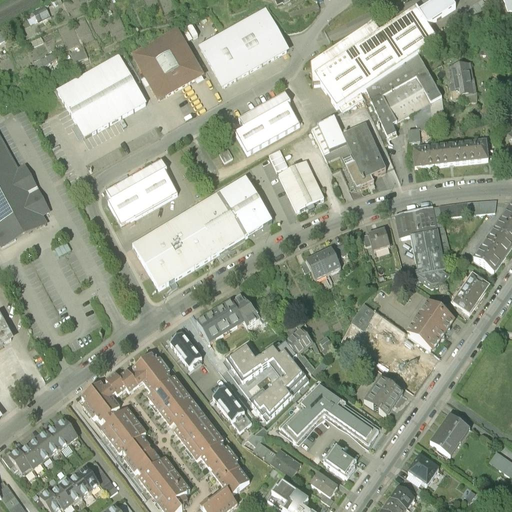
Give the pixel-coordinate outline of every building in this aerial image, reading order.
[(313,88),(320,88),(328,99),(336,112),(339,111),(342,115),(364,103),(361,96),(418,58),(438,46),(427,29),(432,26),(455,11),(449,1),(434,5),(419,15),(416,11),(379,36),(373,25),(368,29),(319,61),(318,61),(315,63),(315,64),(310,67),(311,72),(313,88)] [(482,3),(467,13),(473,23),(488,13),(482,3)] [(40,17),(53,11),(50,6),(38,12),(40,17)] [(40,16),(42,23),(55,20),(54,13),(40,16)] [(467,13),(455,24),(460,31),(473,23),(467,13)] [(227,36),(226,36),(249,76),(249,75),(261,68),(261,69),(262,68),(261,67),(265,65),(269,63),(273,61),(274,62),(274,61),(274,60),(287,53),(286,53),(287,53),(287,52),(286,52),(280,41),(280,40),(279,40),(272,28),(273,28),(273,27),(272,28),(266,16),(266,15),(265,15),(252,22),(252,21),(251,22),(252,23),(240,29),(240,28),(239,29),(239,30),(227,36)] [(451,30),(437,39),(440,44),(454,35),(451,30)] [(0,45),(13,41),(9,31),(0,34),(0,45)] [(134,58),(159,102),(162,100),(191,84),(198,81),(201,78),(176,34),(134,58)] [(248,76),(249,76),(226,36),(226,37),(214,44),(214,43),(213,43),(214,44),(201,51),(201,52),(201,53),(202,52),(208,63),(207,64),(208,65),(209,64),(215,76),(215,77),(216,77),(222,88),(221,89),(222,89),(223,89),(233,84),(235,82),(236,83),(236,82),(248,75),(248,76)] [(504,44),(496,49),(500,56),(508,51),(504,44)] [(80,66),(92,60),(86,49),(75,55),(80,66)] [(444,121),(441,101),(418,58),(361,96),(364,103),(384,149),(388,147),(385,142),(396,137),(392,128),(430,107),(431,115),(432,122),(444,121)] [(118,59),(57,93),(81,136),(84,141),(145,107),(118,59)] [(472,82),(469,66),(449,70),(452,87),(450,87),(453,103),(461,102),(461,105),(462,105),(461,98),(474,96),(474,94),(475,94),(472,82)] [(289,111),(288,108),(290,107),(285,97),(238,123),(242,130),(243,132),(235,137),(247,159),(300,129),(289,111)] [(323,159),(347,149),(342,139),(337,127),(334,129),(331,122),(311,134),(323,159)] [(326,166),(340,160),(354,192),(359,189),(361,192),(372,188),(373,187),(371,181),(379,178),(386,175),(365,129),(342,139),(347,149),(323,159),(326,166)] [(430,132),(408,134),(408,144),(409,154),(412,154),(412,153),(432,151),(430,132)] [(0,246),(2,249),(1,250),(2,250),(2,249),(8,246),(8,247),(9,246),(15,242),(15,243),(16,243),(15,242),(13,238),(21,234),(34,226),(37,231),(41,229),(44,227),(45,227),(45,226),(45,227),(46,226),(45,226),(43,222),(44,222),(43,222),(41,219),(48,215),(48,216),(49,215),(48,215),(43,205),(43,204),(42,204),(37,194),(37,193),(36,193),(36,192),(30,181),(31,181),(30,181),(24,170),(25,170),(24,170),(17,174),(17,173),(17,172),(16,172),(12,164),(13,164),(12,164),(8,156),(8,155),(8,156),(4,148),(4,147),(3,148),(0,141),(0,246)] [(485,145),(461,148),(463,167),(488,164),(487,155),(485,145)] [(461,148),(432,151),(434,170),(452,168),(463,167),(461,148)] [(415,172),(434,170),(432,151),(412,153),(412,154),(414,164),(415,172)] [(228,153),(219,157),(224,166),(233,161),(228,153)] [(280,154),(269,159),(276,175),(287,170),(280,154)] [(178,198),(165,175),(167,174),(162,165),(157,168),(133,181),(120,188),(106,196),(111,204),(111,205),(108,207),(121,230),(127,227),(128,226),(134,223),(178,198)] [(306,166),(278,179),(296,216),(310,209),(324,203),(306,166)] [(199,210),(180,221),(206,265),(223,255),(272,226),(246,182),(199,210)] [(496,205),(467,207),(468,218),(495,216),(496,205)] [(467,207),(438,210),(441,221),(468,218),(467,207)] [(511,208),(493,235),(511,248),(511,208)] [(416,275),(412,276),(413,279),(430,292),(440,290),(449,277),(445,275),(442,260),(450,257),(438,210),(406,217),(395,220),(399,243),(410,241),(417,276),(416,275)] [(172,285),(206,265),(180,221),(143,244),(132,250),(158,294),(172,285)] [(377,235),(368,238),(373,255),(389,250),(384,233),(377,235)] [(504,262),(511,250),(511,248),(493,235),(473,264),(493,278),(504,262)] [(367,237),(361,239),(365,250),(371,248),(367,237)] [(331,252),(336,262),(347,257),(343,247),(331,252)] [(323,256),(318,258),(328,278),(340,272),(336,262),(331,252),(323,256)] [(306,264),(310,274),(315,284),(328,278),(318,258),(315,260),(306,264)] [(310,274),(306,264),(300,267),(305,277),(310,274)] [(466,281),(462,287),(482,301),(488,291),(479,285),(470,279),(467,282),(466,281)] [(462,287),(456,296),(476,310),(478,306),(482,301),(462,287)] [(453,303),(451,306),(460,313),(469,319),(476,310),(456,296),(452,301),(453,303)] [(242,300),(232,306),(244,325),(247,331),(260,322),(252,313),(247,306),(242,300)] [(214,315),(197,326),(209,346),(210,346),(209,344),(215,341),(215,342),(237,329),(236,328),(242,324),(243,325),(244,325),(232,306),(231,305),(214,315)] [(340,346),(350,353),(358,342),(369,326),(397,346),(404,336),(363,308),(351,326),(340,346)] [(407,338),(430,354),(438,343),(440,344),(448,332),(449,331),(447,329),(451,323),(430,308),(426,314),(424,313),(414,326),(415,326),(407,338)] [(260,322),(263,327),(269,324),(258,310),(252,313),(260,322)] [(0,349),(11,343),(0,322),(0,349)] [(286,345),(297,359),(313,346),(301,332),(296,337),(294,335),(291,337),(292,339),(286,345)] [(182,338),(170,347),(190,372),(202,363),(182,338)] [(256,361),(247,348),(226,362),(242,386),(270,367),(282,382),(251,407),(266,424),(309,383),(295,366),(293,368),(291,363),(296,359),(285,346),(276,352),(273,349),(256,361)] [(122,388),(126,394),(129,398),(138,390),(139,391),(141,389),(143,387),(152,398),(171,384),(166,379),(170,376),(159,363),(156,365),(151,359),(133,373),(135,376),(133,378),(131,379),(128,376),(119,383),(123,387),(122,388)] [(101,427),(104,425),(112,419),(120,412),(111,401),(113,400),(115,398),(117,401),(126,394),(122,388),(123,387),(119,383),(116,379),(106,386),(109,390),(107,391),(105,393),(100,387),(81,401),(86,407),(83,410),(93,424),(96,421),(101,427)] [(197,466),(201,463),(220,449),(223,446),(174,382),(171,384),(152,398),(148,402),(171,432),(174,429),(176,431),(178,433),(174,436),(197,466)] [(403,398),(380,382),(364,406),(386,421),(394,410),(403,398)] [(378,435),(380,432),(319,389),(278,430),(295,447),(324,419),(369,450),(378,435)] [(225,392),(213,401),(239,435),(251,426),(225,392)] [(123,456),(142,441),(146,438),(127,414),(115,423),(114,421),(112,419),(104,425),(107,429),(101,434),(120,458),(123,456)] [(442,425),(437,432),(461,449),(471,435),(446,418),(442,425)] [(63,427),(59,430),(73,449),(82,442),(68,424),(63,427)] [(322,427),(315,434),(317,437),(325,430),(322,427)] [(63,456),(73,449),(59,430),(54,433),(49,437),(63,456)] [(452,461),(461,449),(437,432),(432,439),(428,444),(452,461)] [(54,463),(63,456),(49,437),(46,440),(40,444),(54,463)] [(242,447),(253,454),(259,446),(263,440),(251,437),(242,447)] [(142,481),(161,466),(153,456),(152,456),(150,454),(149,453),(150,452),(142,441),(123,456),(127,461),(124,464),(135,477),(138,475),(142,481)] [(45,469),(54,463),(40,444),(36,447),(31,451),(45,469)] [(270,454),(259,446),(253,454),(270,467),(273,469),(291,481),(300,468),(279,453),(279,454),(274,461),(268,456),(270,454)] [(212,477),(226,494),(231,501),(249,487),(235,468),(238,465),(237,464),(227,451),(224,454),(220,449),(201,463),(209,473),(210,472),(212,474),(213,476),(212,477)] [(355,468),(356,466),(343,457),(344,455),(336,449),(323,467),(347,483),(352,476),(355,472),(353,470),(355,468)] [(36,476),(45,469),(31,451),(27,454),(22,457),(36,476)] [(27,483),(36,476),(22,457),(19,460),(13,464),(16,468),(27,483)] [(8,458),(3,462),(11,472),(16,468),(13,464),(8,458)] [(511,468),(498,458),(491,469),(511,483),(511,468)] [(429,493),(441,474),(426,464),(418,459),(406,478),(429,493)] [(161,466),(142,481),(139,483),(151,499),(161,511),(183,511),(184,511),(182,509),(184,508),(188,505),(184,500),(190,495),(165,463),(161,466)] [(99,466),(89,474),(102,491),(112,503),(122,495),(99,466)] [(84,477),(80,480),(94,498),(102,491),(89,474),(84,477)] [(337,492),(318,479),(311,489),(324,498),(330,502),(335,495),(337,492)] [(77,482),(72,486),(86,504),(94,498),(80,480),(77,482)] [(267,504),(278,511),(303,511),(308,504),(280,485),(267,504)] [(69,489),(63,493),(77,511),(86,504),(72,486),(69,489)] [(7,511),(22,511),(7,489),(0,493),(0,501),(2,503),(7,511)] [(392,496),(387,503),(399,511),(413,511),(418,505),(395,490),(392,496)] [(59,497),(55,499),(64,511),(75,511),(77,511),(63,493),(59,497)] [(237,508),(231,501),(226,494),(210,506),(209,505),(208,504),(200,510),(200,511),(201,510),(201,511),(232,511),(237,508)] [(330,502),(324,498),(320,502),(330,509),(333,504),(330,502)] [(51,511),(64,511),(55,499),(51,503),(47,506),(51,511)] [(382,511),(381,511),(399,511),(387,503),(382,511)]
